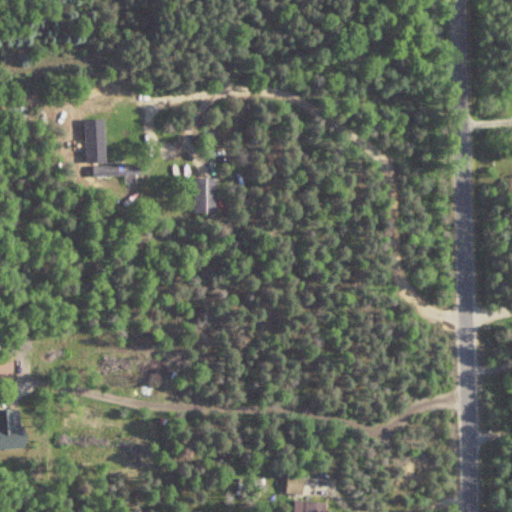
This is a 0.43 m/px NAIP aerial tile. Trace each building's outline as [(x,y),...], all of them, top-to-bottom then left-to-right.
[(137,164),(88,164),(88,176),(137,176),(137,164)] [(213,177),(190,177),(190,213),(213,213),(213,177)] [(0,355),(0,378),(9,379),(9,356),(0,355)] [(0,409),(0,448),(18,449),(17,409),(0,409)] [(282,493),(299,493),(299,476),(282,476),(282,493)] [(319,511),(321,502),(291,500),(289,511),(319,511)]
